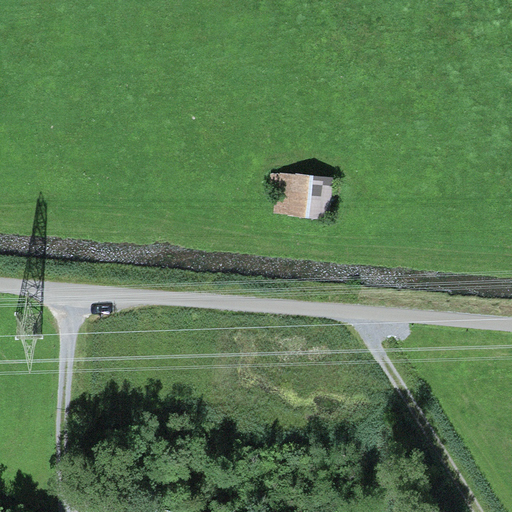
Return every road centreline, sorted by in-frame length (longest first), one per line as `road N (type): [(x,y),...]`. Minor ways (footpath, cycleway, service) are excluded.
road 1 (unclassified): [(511,327),(0,284)]
road 2 (track): [(360,314),(479,511)]
road 3 (track): [(72,290),(65,511)]
